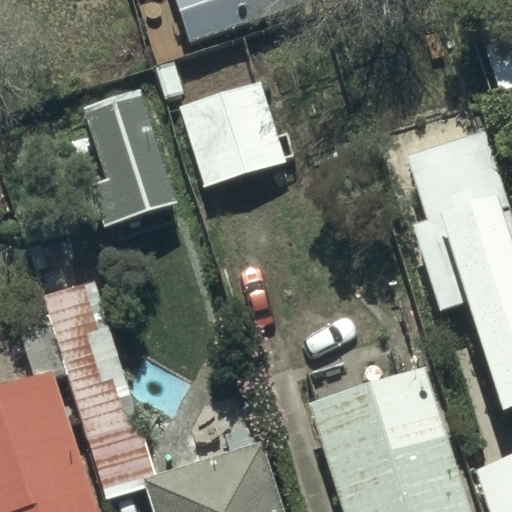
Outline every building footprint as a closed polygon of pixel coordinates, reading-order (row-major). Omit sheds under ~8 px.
[(299,0),(168,0),(185,49),(303,10),(299,0)] [(511,30),(475,41),(494,108),(511,102),(511,30)] [(272,138),(256,89),(237,95),(233,84),(210,91),(212,99),(172,112),(198,194),(294,163),(285,134),(272,138)] [(133,91),(76,109),(100,186),(84,191),(97,233),(169,211),(133,91)] [(511,233),(482,136),(400,162),(420,226),(405,231),(433,321),(455,314),(489,424),(511,417),(511,233)] [(93,287),(42,302),(96,494),(147,480),(93,287)] [(461,511),(419,374),(301,410),(332,511),(461,511)] [(90,511),(47,376),(0,390),(0,511),(90,511)] [(274,511),(255,452),(136,490),(143,511),(274,511)] [(511,511),(511,461),(470,475),(482,511),(511,511)]
